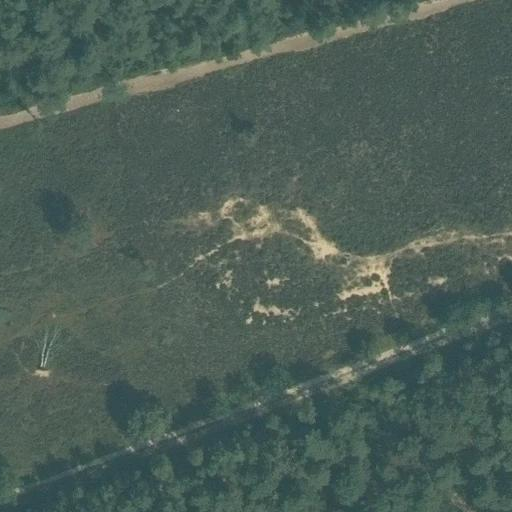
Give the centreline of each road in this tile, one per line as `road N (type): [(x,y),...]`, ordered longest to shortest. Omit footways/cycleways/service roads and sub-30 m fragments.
road 1 (track): [(0,495),(511,306)]
road 2 (unknown): [(0,132),(475,0)]
